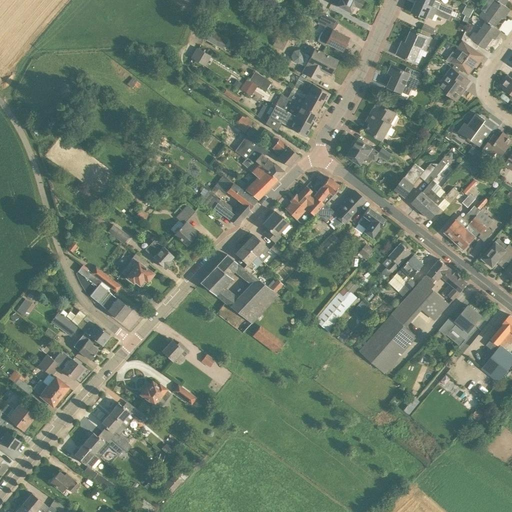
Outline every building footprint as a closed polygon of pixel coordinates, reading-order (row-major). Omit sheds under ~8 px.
[(325,0),(336,5),(336,6),(350,13),(354,6),(359,8),(363,0),(325,0)] [(417,0),(417,1),(451,15),(452,10),(439,5),(440,3),(434,0),(417,0)] [(510,10),(504,6),(495,0),(488,0),(481,10),(483,11),(479,16),(485,21),(494,27),(504,13),(507,15),(510,10)] [(448,20),(450,15),(451,15),(417,1),(412,12),(426,18),(427,17),(432,20),(435,15),(448,20)] [(470,16),(473,9),(467,6),(464,12),(470,16)] [(342,51),(348,38),(333,30),(338,23),(323,12),(317,24),(324,27),(317,42),(325,47),(326,44),(342,51)] [(494,27),(485,21),(476,34),(473,32),(469,38),(464,34),(461,39),(476,50),(479,45),(484,49),(494,35),(497,37),(500,31),(494,27)] [(432,34),(434,29),(424,24),(421,30),(432,34)] [(222,49),(228,39),(208,28),(202,39),(222,49)] [(417,64),(429,38),(411,30),(404,46),(401,45),(396,55),(417,64)] [(472,55),(476,50),(461,39),(461,40),(462,41),(459,46),(461,48),(451,61),(469,75),(475,66),(477,68),(481,62),(472,55)] [(205,66),(211,56),(196,48),(190,58),(205,66)] [(311,57),(304,54),(303,52),(298,50),(293,51),(290,56),(292,62),(297,64),(299,64),(306,67),(303,73),(319,81),(323,72),(330,75),(337,61),(315,50),(311,57)] [(404,71),(392,65),(388,72),(393,75),(388,86),(401,93),(404,87),(415,91),(420,80),(416,78),(418,72),(406,67),(404,71)] [(457,101),(466,88),(461,84),(465,77),(452,68),(438,87),(457,101)] [(266,91),(271,82),(254,71),(249,80),(257,86),(266,91)] [(511,78),(508,75),(500,86),(511,95),(511,78)] [(137,81),(132,78),(130,80),(125,78),(123,82),(127,84),(126,85),(131,88),(134,85),(137,88),(140,85),(136,82),(137,81)] [(292,88),(323,105),(329,94),(313,85),(313,84),(305,80),(302,86),(296,82),(292,88)] [(254,91),(243,84),(240,89),(251,96),(254,91)] [(317,115),(323,105),(292,88),(287,98),(317,115)] [(230,98),(232,94),(226,89),(223,93),(230,98)] [(287,98),(281,95),(275,106),(311,125),(317,115),(287,98)] [(383,140),(392,125),(389,124),(395,114),(388,109),(377,103),(371,114),(375,116),(366,131),(383,140)] [(305,136),(311,125),(275,106),(266,123),(266,124),(276,131),(280,124),(281,123),(289,127),(305,136)] [(490,131),(482,125),(485,120),(477,114),(469,125),(464,123),(458,132),(479,147),(490,131)] [(70,115),(65,122),(73,127),(77,121),(70,115)] [(201,126),(205,121),(199,117),(195,121),(201,126)] [(244,133),(247,129),(237,122),(234,126),(244,133)] [(188,131),(194,135),(199,128),(193,124),(188,131)] [(245,133),(249,136),(249,135),(252,131),(254,129),(250,126),(247,129),(245,133)] [(259,137),(252,131),(249,135),(256,141),(259,137)] [(427,141),(431,134),(426,131),(422,138),(427,141)] [(511,142),(511,139),(503,132),(498,138),(493,135),(483,149),(493,157),(497,152),(502,156),(511,142)] [(277,179),(284,171),(277,165),(274,163),(273,164),(268,159),(267,159),(259,152),(263,147),(246,135),(234,151),(243,157),(246,159),(252,163),(254,161),(255,162),(277,179)] [(284,143),(275,136),(274,137),(273,136),(267,144),(272,147),(271,148),(279,154),(276,157),(289,167),(299,156),(287,146),(284,143)] [(364,144),(358,140),(357,141),(356,140),(354,142),(352,144),(352,147),(347,156),(360,164),(364,159),(369,162),(371,158),(374,160),(378,155),(388,162),(392,155),(382,149),(379,153),(364,144)] [(421,211),(437,192),(431,188),(436,183),(433,180),(448,162),(443,158),(438,164),(424,181),(429,185),(422,192),(412,203),(421,211)] [(146,176),(155,166),(147,160),(139,171),(146,176)] [(258,179),(253,185),(246,192),(258,200),(278,180),(277,179),(255,162),(252,165),(245,160),(241,164),(258,179)] [(414,185),(420,177),(425,171),(424,171),(414,164),(395,189),(405,197),(414,185)] [(425,171),(420,177),(424,181),(438,164),(430,164),(424,171),(425,171)] [(473,174),(478,171),(476,165),(470,167),(473,174)] [(138,184),(144,177),(133,169),(128,176),(138,184)] [(216,196),(220,191),(224,194),(226,192),(241,203),(235,211),(243,217),(249,209),(256,201),(223,176),(215,187),(211,192),(216,196)] [(316,214),(325,204),(333,195),(333,194),(339,186),(328,178),(314,196),(312,193),(311,193),(307,199),(311,203),(306,209),(313,215),(315,213),(316,214)] [(466,194),(473,187),(477,183),(474,180),(463,191),(466,194)] [(311,193),(312,193),(313,192),(306,186),(298,196),(296,194),(290,201),(291,203),(285,209),(296,220),(306,209),(311,203),(307,199),(311,193)] [(475,189),(473,187),(466,194),(468,196),(462,203),(468,207),(475,199),(470,194),(475,189)] [(437,192),(421,211),(430,219),(441,207),(438,204),(444,198),(450,203),(460,193),(453,188),(446,195),(444,193),(441,196),(437,192)] [(216,196),(211,192),(200,206),(201,207),(219,219),(222,215),(236,225),(243,217),(235,211),(216,196)] [(336,215),(335,214),(329,220),(330,221),(331,222),(328,225),(333,230),(336,228),(337,229),(343,222),(344,223),(365,199),(356,192),(336,215)] [(480,210),(488,201),(484,198),(477,207),(480,210)] [(329,220),(335,214),(334,212),(325,204),(324,205),(316,214),(325,223),(329,220)] [(454,240),(466,227),(469,223),(479,211),(474,206),(464,217),(463,216),(461,218),(459,216),(445,232),(454,240)] [(372,238),(385,220),(369,207),(363,215),(358,223),(367,229),(364,232),(372,238)] [(145,222),(148,218),(149,216),(138,208),(136,210),(133,215),(145,222)] [(479,211),(469,223),(481,234),(479,237),(484,241),(493,232),(488,227),(493,221),(484,213),(486,210),(483,208),(480,211),(479,211)] [(198,234),(197,233),(187,224),(192,219),(183,211),(176,218),(183,224),(174,234),(187,245),(197,234),(198,234)] [(274,242),(280,236),(278,234),(287,223),(275,212),(263,224),(268,229),(264,234),(274,242)] [(123,244),(129,236),(113,224),(107,232),(123,244)] [(466,227),(454,240),(464,250),(476,236),(466,227)] [(244,245),(262,262),(268,255),(266,253),(269,249),(253,235),(244,245)] [(326,253),(338,240),(333,236),(321,249),(326,253)] [(164,269),(170,262),(169,261),(173,256),(162,247),(163,246),(155,239),(150,244),(153,247),(147,253),(164,269)] [(503,247),(497,242),(482,259),(484,260),(483,261),(490,267),(491,266),(493,267),(498,261),(500,263),(502,260),(508,264),(511,258),(511,247),(509,244),(507,246),(505,244),(503,247)] [(278,256),(283,251),(275,243),(270,248),(278,256)] [(399,264),(410,252),(401,243),(390,255),(391,256),(384,263),(387,267),(379,276),(384,280),(399,264)] [(366,260),(374,250),(366,244),(358,254),(366,260)] [(257,267),(262,262),(244,245),(235,254),(246,264),(243,268),(251,274),(254,271),(252,269),(255,265),(257,267)] [(153,274),(145,269),(148,264),(135,254),(131,259),(137,263),(132,270),(126,266),(121,273),(133,283),(134,281),(139,285),(144,279),(147,282),(153,274)] [(224,303),(251,324),(279,295),(276,293),(269,288),(251,274),(243,268),(227,255),(200,283),(225,302),(224,303)] [(404,297),(416,284),(411,279),(412,277),(424,264),(413,255),(401,267),(402,268),(397,273),(388,283),(398,292),(404,297)] [(457,275),(451,270),(439,260),(402,303),(392,314),(360,350),(380,367),(411,331),(405,326),(408,323),(409,324),(422,309),(434,321),(447,305),(428,288),(433,283),(441,274),(444,278),(451,283),(457,275)] [(90,273),(81,266),(77,272),(97,287),(101,282),(90,273)] [(101,282),(116,292),(121,286),(95,267),(90,273),(101,282)] [(457,275),(451,283),(456,288),(451,292),(452,293),(449,296),(453,300),(468,284),(457,275)] [(327,332),(356,298),(352,294),(358,286),(350,279),(314,320),(327,332)] [(277,280),(269,288),(276,293),(282,285),(277,280)] [(90,296),(100,304),(121,321),(131,310),(117,299),(109,293),(110,292),(100,284),(101,282),(97,287),(90,296)] [(363,317),(370,309),(361,301),(354,309),(363,317)] [(474,325),(481,316),(468,306),(455,323),(449,318),(439,330),(446,336),(452,328),(466,339),(477,327),(474,325)] [(80,309),(77,314),(71,310),(68,315),(80,323),(86,312),(80,309)] [(9,316),(12,321),(18,318),(15,312),(9,316)] [(78,326),(58,312),(51,321),(71,335),(78,326)] [(78,326),(85,332),(90,336),(102,345),(109,335),(85,315),(78,326)] [(511,316),(510,315),(503,324),(504,324),(486,345),(495,352),(481,368),(499,382),(511,368),(511,366),(511,354),(503,347),(507,342),(510,344),(511,342),(511,316)] [(276,354),(276,353),(284,344),(260,325),(252,336),(276,354)] [(344,343),(347,338),(349,335),(342,331),(341,333),(337,338),(344,343)] [(88,339),(90,336),(85,332),(74,346),(90,360),(98,350),(91,344),(92,343),(88,339)] [(177,345),(172,340),(162,351),(172,360),(180,352),(184,356),(188,351),(179,343),(177,345)] [(48,365),(56,371),(60,366),(46,354),(42,360),(48,365)] [(209,366),(214,360),(206,354),(202,360),(209,366)] [(74,380),(83,368),(70,359),(61,370),(74,380)] [(52,376),(56,371),(48,365),(42,360),(37,365),(48,374),(42,382),(60,397),(68,387),(56,377),(55,378),(52,376)] [(29,395),(33,390),(19,379),(15,384),(29,395)] [(53,406),(60,397),(42,382),(35,391),(53,406)] [(158,386),(152,382),(147,388),(146,387),(140,394),(154,403),(151,407),(159,412),(172,394),(159,384),(158,386)] [(191,405),(196,398),(178,384),(172,392),(191,405)] [(8,389),(5,394),(10,398),(14,393),(8,389)] [(120,423),(126,427),(135,417),(140,422),(145,416),(137,408),(132,414),(123,406),(122,407),(118,403),(110,413),(120,423)] [(19,404),(12,412),(8,417),(23,430),(35,417),(19,404)] [(471,415),(477,420),(483,412),(477,408),(471,415)] [(105,427),(114,435),(115,433),(119,435),(126,427),(120,423),(110,413),(101,423),(105,426),(105,427)] [(0,440),(14,451),(21,441),(0,426),(0,440)] [(118,446),(110,439),(106,443),(98,437),(93,433),(83,444),(99,457),(109,447),(119,455),(120,453),(123,450),(118,446)] [(114,435),(110,439),(118,446),(123,450),(126,452),(131,446),(127,443),(119,435),(115,433),(114,435)] [(90,468),(99,457),(83,444),(74,455),(79,459),(85,465),(87,467),(87,466),(90,468)] [(169,454),(173,449),(169,446),(168,444),(163,449),(165,451),(169,454)] [(115,486),(112,484),(90,468),(87,466),(87,467),(84,471),(94,479),(109,489),(111,491),(115,486)] [(181,483),(189,474),(183,468),(176,476),(173,474),(163,486),(171,493),(180,482),(181,483)] [(63,475),(59,472),(50,482),(61,492),(67,485),(69,485),(67,489),(71,492),(78,485),(65,474),(63,475)] [(33,511),(45,511),(48,507),(43,503),(32,493),(24,503),(33,511)] [(137,508),(141,511),(153,511),(156,508),(143,499),(137,508)] [(58,511),(59,511),(64,507),(54,500),(50,506),(58,511)] [(33,511),(24,503),(16,511),(33,511)]
